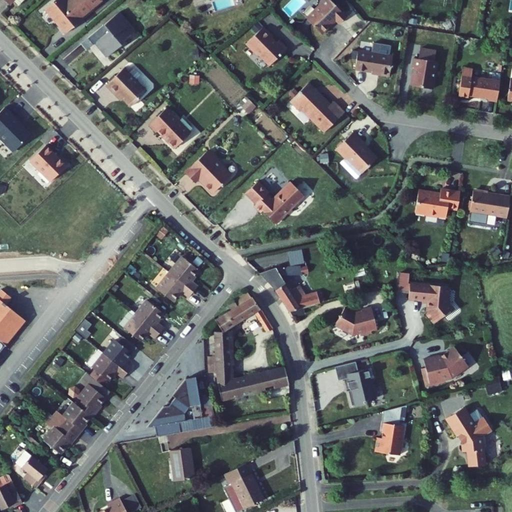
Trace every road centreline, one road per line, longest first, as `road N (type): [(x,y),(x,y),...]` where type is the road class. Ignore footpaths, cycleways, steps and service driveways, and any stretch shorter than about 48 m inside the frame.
road 1 (residential): [(239,271),(0,37)]
road 2 (residential): [(47,511),(239,271)]
road 3 (residential): [(312,511),(289,336),(239,271)]
road 4 (residential): [(511,134),(388,115),(320,56)]
